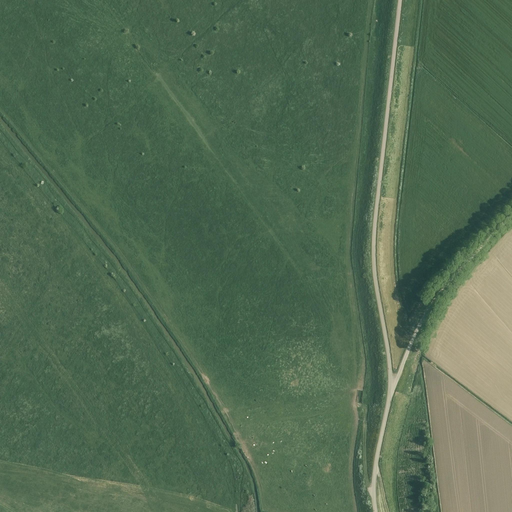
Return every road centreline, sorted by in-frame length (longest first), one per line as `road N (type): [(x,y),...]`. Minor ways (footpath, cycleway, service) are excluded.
road 1 (unclassified): [(392,387),(374,239),(402,0)]
road 2 (unclassified): [(392,387),(437,297),(511,217)]
road 3 (unclassified): [(377,511),(375,475),(392,387)]
